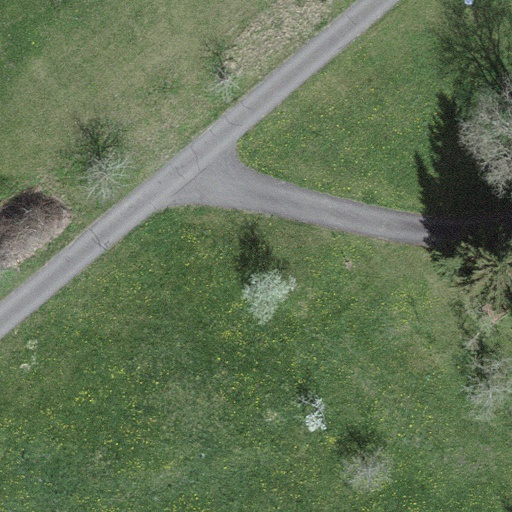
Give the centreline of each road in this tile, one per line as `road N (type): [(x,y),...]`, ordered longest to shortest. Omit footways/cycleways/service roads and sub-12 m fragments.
road 1 (track): [(0,325),(385,0)]
road 2 (track): [(511,222),(409,227),(233,193),(160,190)]
